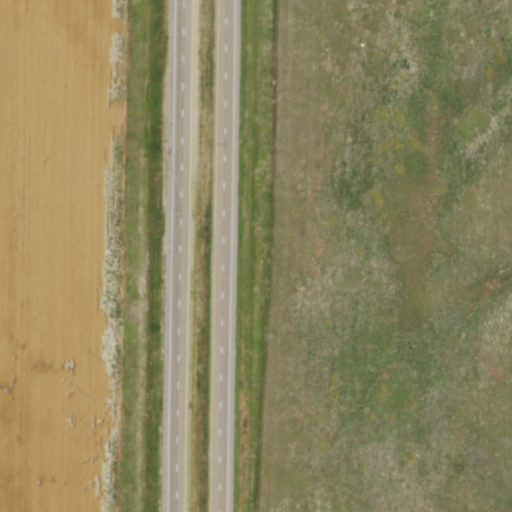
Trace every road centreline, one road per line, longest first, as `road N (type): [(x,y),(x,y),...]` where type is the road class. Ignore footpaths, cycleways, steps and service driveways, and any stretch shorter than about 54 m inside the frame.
road 1 (trunk): [(186,0),(178,511)]
road 2 (trunk): [(222,511),(229,0)]
